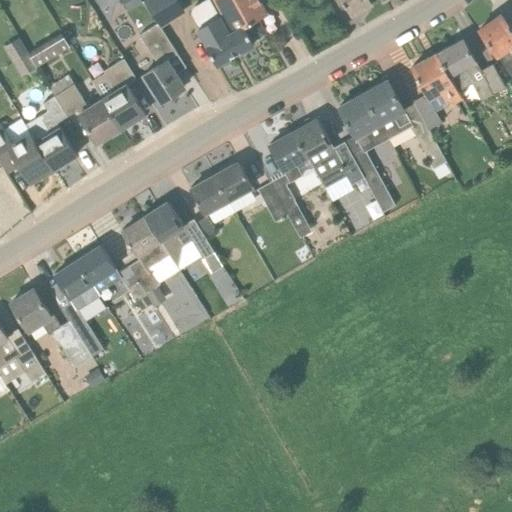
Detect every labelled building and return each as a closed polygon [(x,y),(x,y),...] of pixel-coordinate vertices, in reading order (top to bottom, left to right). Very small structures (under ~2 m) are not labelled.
[(92,0),(87,0),(70,10),(84,36),(106,23),(92,0)] [(141,0),(123,0),(130,10),(143,2),(141,0)] [(163,26),(175,18),(163,0),(144,0),(159,22),(161,27),(163,26)] [(212,0),(221,14),(232,33),(232,34),(258,19),(268,14),(259,0),(212,0)] [(371,0),(343,0),(352,15),(372,2),(371,0)] [(511,59),(511,28),(501,13),(479,29),(505,65),(511,59)] [(265,33),(258,19),(232,34),(232,33),(228,35),(218,17),(199,27),(200,29),(198,30),(207,47),(217,64),(254,44),(252,40),(265,33)] [(143,72),(161,101),(184,86),(168,58),(178,52),(163,26),(161,27),(159,22),(141,33),(159,63),(143,72)] [(61,33),(29,53),(36,65),(69,45),(61,33)] [(5,46),(10,54),(24,46),(19,37),(5,46)] [(463,38),(437,52),(451,76),(464,69),(481,100),(505,87),(492,65),(481,71),(463,38)] [(454,103),(462,99),(463,98),(451,76),(437,52),(411,67),(428,96),(416,103),(431,128),(442,122),(429,100),(442,92),(446,101),(454,103)] [(121,127),(145,112),(128,84),(137,78),(125,57),(111,66),(104,71),(105,73),(92,80),(102,97),(121,127)] [(50,88),(53,94),(54,96),(55,96),(67,116),(78,109),(97,142),(121,127),(102,97),(88,106),(69,76),(50,88)] [(364,93),(387,136),(412,123),(388,79),(364,93)] [(339,106),(363,149),(365,149),(387,136),(364,93),(339,106)] [(55,96),(54,96),(44,102),(50,112),(40,118),(48,133),(36,140),(38,144),(54,169),(77,155),(57,122),(67,116),(55,96)] [(346,176),(351,184),(364,177),(353,156),(344,141),(333,147),(331,141),(318,118),(294,131),(307,155),(325,187),(346,176)] [(4,127),(0,130),(0,157),(8,171),(19,164),(30,183),(54,169),(38,144),(36,140),(30,130),(12,141),(4,127)] [(429,130),(416,137),(433,168),(446,160),(429,130)] [(286,173),(270,182),(288,214),(288,215),(300,237),(312,231),(286,184),(302,175),(295,161),(307,155),(294,131),(270,145),(286,173)] [(364,177),(370,187),(369,187),(378,203),(383,212),(395,205),(391,197),(365,149),(363,149),(353,156),(364,177)] [(215,175),(228,199),(252,186),(239,162),(215,175)] [(205,212),(228,199),(215,175),(191,188),(205,212)] [(275,221),(288,215),(288,214),(270,182),(258,189),(275,221)] [(215,252),(206,237),(197,223),(186,229),(169,201),(145,216),(169,254),(178,267),(182,246),(192,240),(203,258),(215,252)] [(145,216),(122,231),(140,259),(129,265),(153,304),(155,306),(166,299),(157,286),(160,284),(150,266),(169,254),(145,216)] [(197,223),(206,237),(216,231),(207,216),(197,223)] [(118,272),(116,268),(101,244),(78,259),(99,292),(117,280),(123,289),(126,287),(136,301),(142,310),(153,304),(129,265),(118,272)] [(69,298),(59,304),(69,320),(80,337),(92,355),(102,349),(90,330),(81,316),(77,310),(80,308),(100,295),(99,292),(78,259),(55,274),(69,298)] [(34,287),(11,302),(29,330),(41,322),(49,334),(53,332),(75,366),(92,355),(80,337),(69,320),(61,326),(53,313),(51,314),(34,287)] [(0,322),(0,374),(5,384),(24,371),(35,389),(50,379),(21,334),(11,340),(0,322)] [(91,387),(105,379),(99,369),(99,368),(85,376),(91,387)]
